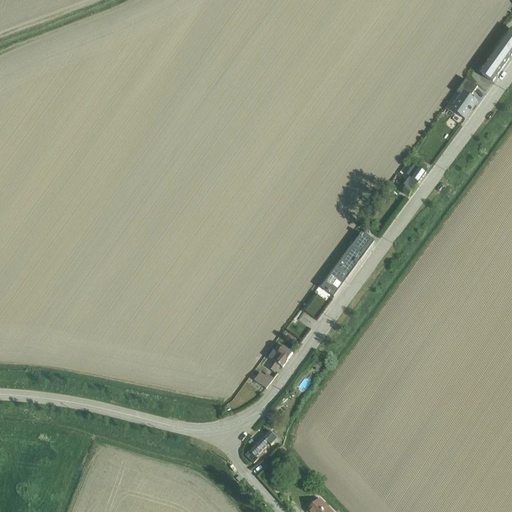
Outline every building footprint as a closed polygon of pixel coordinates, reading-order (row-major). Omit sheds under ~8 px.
[(511,29),(511,28),(500,43),(511,51),(511,29)] [(511,51),(500,43),(489,57),(504,68),(511,56),(511,51)] [(504,68),(489,57),(478,74),(479,75),(480,73),(493,83),(504,68)] [(460,97),(451,110),(465,121),(479,102),(472,97),(478,88),(467,80),(457,93),(460,97)] [(428,150),(420,145),(411,159),(427,170),(430,166),(425,162),(428,158),(425,155),(428,150)] [(407,187),(403,192),(409,197),(426,174),(414,165),(407,175),(411,177),(404,186),(407,187)] [(332,279),(325,288),(330,292),(327,295),(333,300),(343,287),(332,279)] [(274,361),(268,368),(275,373),(280,366),(283,368),(293,354),(284,347),(279,354),(277,353),(274,354),(272,356),(272,360),(274,361)] [(261,373),(255,381),(267,390),(275,379),(267,374),(266,376),(261,373)] [(257,458),(263,452),(270,445),(272,447),(278,440),(270,432),(246,456),(254,464),(259,460),(257,458)] [(282,448),(276,454),(287,464),(294,457),(283,447),(282,448)] [(316,511),(333,511),(320,499),(312,507),(316,511)]
